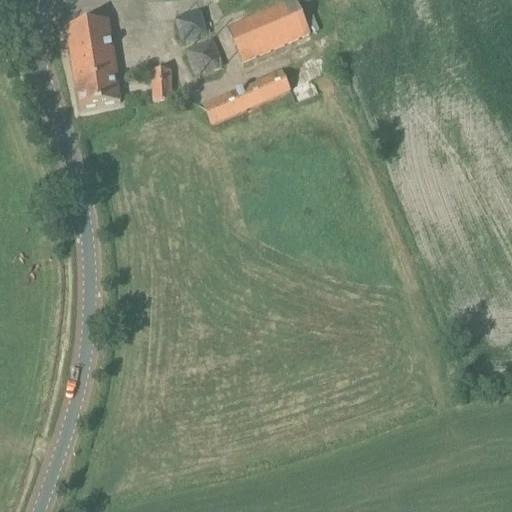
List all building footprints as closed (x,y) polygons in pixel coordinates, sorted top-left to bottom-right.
[(192,0),(194,11),(210,8),(208,0),(192,0)] [(241,68),(310,39),(310,38),(319,34),(304,0),(300,0),(295,2),(294,1),(226,31),(241,68)] [(208,35),(202,15),(174,24),(182,45),(208,35)] [(80,112),(120,105),(107,25),(67,32),(80,112)] [(224,70),(215,42),(185,54),(195,81),(197,81),(224,70)] [(288,81),(314,66),(309,57),(283,72),(288,81)] [(171,75),(151,75),(153,107),(172,106),(171,75)] [(210,131),(291,96),(282,75),(202,110),(210,131)]
